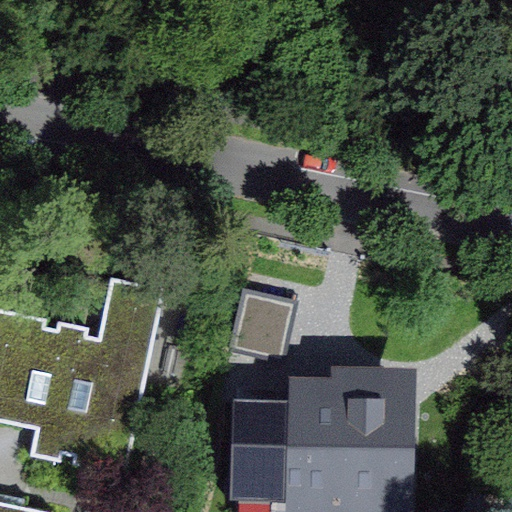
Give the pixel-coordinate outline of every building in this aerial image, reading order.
[(164,290),(110,278),(99,330),(0,310),(0,422),(35,430),(30,457),(125,477),(164,290)] [(295,304),(244,293),(237,325),(289,335),(295,304)] [(289,335),(237,325),(233,349),(284,359),(289,335)] [(415,511),(417,368),(332,366),(332,376),(289,375),(288,400),(232,399),(230,501),(286,501),(285,511),(415,511)] [(26,498),(0,492),(0,511),(41,511),(25,508),(26,498)]
